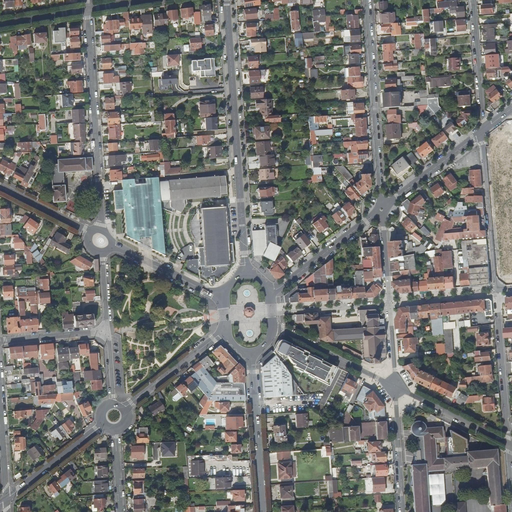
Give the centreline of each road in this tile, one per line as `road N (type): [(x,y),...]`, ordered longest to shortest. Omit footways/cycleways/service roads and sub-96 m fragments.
road 1 (residential): [(226,0),(245,274)]
road 2 (residential): [(101,229),(86,10)]
road 3 (residential): [(380,203),(365,0)]
road 4 (residential): [(480,134),(494,291)]
road 5 (residential): [(261,511),(251,354)]
road 6 (residential): [(508,443),(494,291)]
road 7 (residential): [(394,386),(272,326)]
road 8 (residential): [(469,0),(480,134)]
road 9 (residential): [(269,292),(376,213)]
road 10 (residential): [(224,330),(123,408)]
road 11 (residential): [(508,443),(394,386)]
road 12 (residential): [(402,511),(394,386)]
road 13 (residential): [(223,297),(111,243)]
road 14 (residential): [(100,425),(5,499)]
